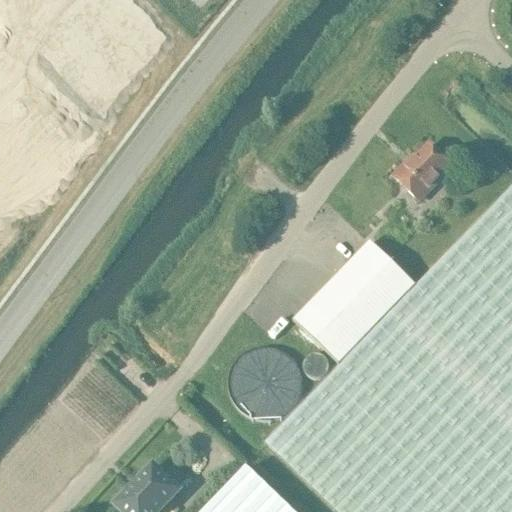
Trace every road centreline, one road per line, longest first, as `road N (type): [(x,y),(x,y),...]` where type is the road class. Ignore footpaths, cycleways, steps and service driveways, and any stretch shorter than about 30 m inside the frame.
road 1 (residential): [(61,511),(458,21)]
road 2 (unclassified): [(258,0),(0,336)]
